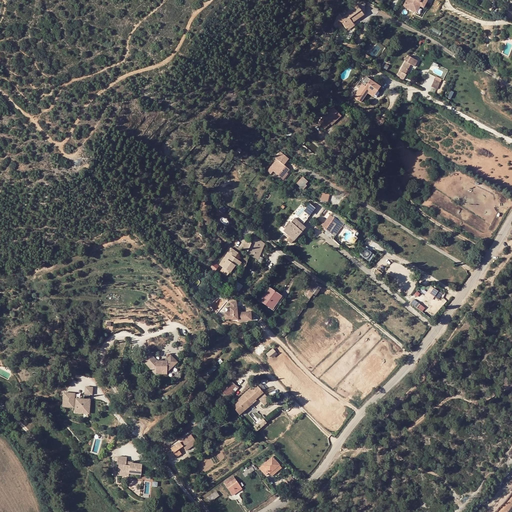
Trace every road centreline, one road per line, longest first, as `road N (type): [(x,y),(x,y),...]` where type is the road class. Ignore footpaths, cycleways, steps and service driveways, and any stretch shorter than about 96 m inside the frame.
road 1 (unclassified): [(266,511),(311,476),(424,342),(511,220)]
road 2 (unknown): [(412,355),(254,231),(244,230),(238,242)]
road 3 (track): [(209,0),(171,57),(96,93),(59,143)]
road 4 (unknown): [(316,232),(434,329)]
road 5 (unknown): [(511,78),(376,7)]
road 6 (unknown): [(511,142),(393,79)]
road 7 (unknown): [(67,511),(42,444),(0,406)]
